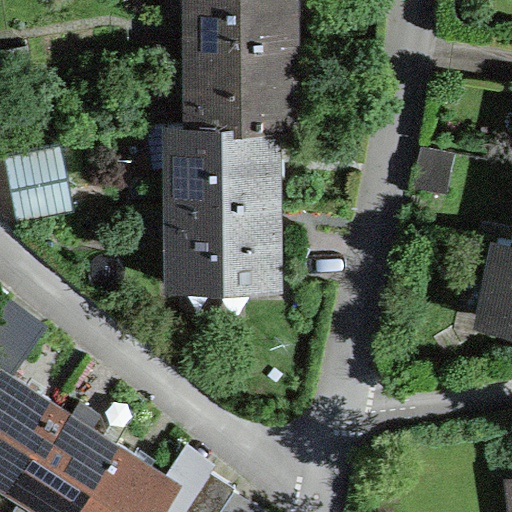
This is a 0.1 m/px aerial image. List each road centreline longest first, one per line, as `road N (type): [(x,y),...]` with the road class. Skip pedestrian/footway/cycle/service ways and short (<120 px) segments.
road 1 (residential): [(338,423),(362,213),(400,0)]
road 2 (residential): [(320,506),(0,249)]
road 3 (residential): [(338,423),(511,386)]
